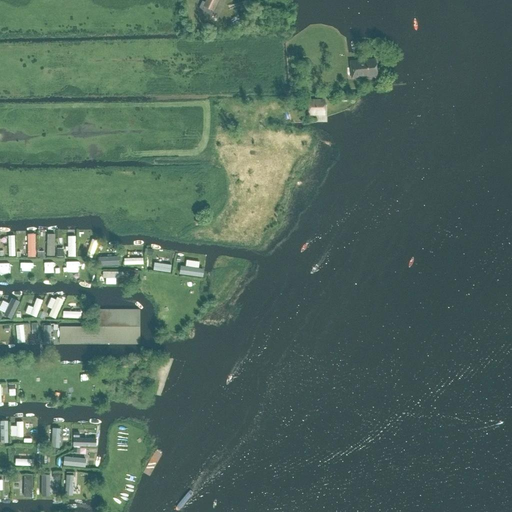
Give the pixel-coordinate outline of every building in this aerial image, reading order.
[(209,9),(212,10),(217,0),(206,0),(204,4),(201,3),(198,8),(202,9),(208,12),(209,9)] [(376,76),(375,60),(350,62),(351,78),(376,76)] [(309,101),(309,114),(323,114),(323,101),(309,101)] [(47,234),(46,255),(54,256),(55,234),(47,234)] [(68,250),(68,255),(75,255),(75,234),(67,234),(67,244),(65,244),(65,250),(68,250)] [(91,238),(85,255),(92,258),(97,241),(91,238)] [(119,264),(118,256),(97,257),(97,265),(119,264)] [(185,266),(180,266),(179,274),(202,277),(203,269),(198,268),(199,262),(186,260),(185,266)] [(171,264),(154,262),(153,270),(170,272),(171,264)] [(65,265),(65,275),(76,276),(76,265),(65,265)] [(55,318),(63,299),(57,296),(55,299),(50,297),(46,306),(51,308),(48,315),(55,318)] [(24,312),(35,317),(42,300),(36,297),(32,307),(27,305),(24,312)] [(11,318),(19,301),(12,298),(9,303),(2,300),(0,305),(0,310),(4,312),(3,314),(11,318)] [(94,307),(93,326),(140,326),(141,308),(94,307)] [(23,322),(15,323),(17,342),(24,341),(23,322)] [(51,323),(43,323),(42,343),(50,343),(51,323)] [(140,344),(140,326),(93,326),(60,325),(60,344),(140,344)] [(17,426),(16,440),(23,441),(23,431),(31,432),(31,426),(17,426)] [(91,443),(83,443),(83,438),(73,438),(73,450),(91,450),(91,443)] [(81,466),(88,466),(88,461),(93,461),(93,453),(82,453),(81,466)] [(68,462),(68,469),(82,471),(83,464),(68,462)] [(32,501),(33,481),(24,481),(24,501),(32,501)]
